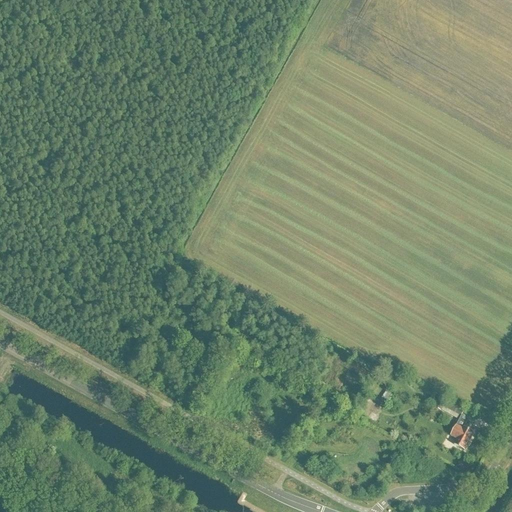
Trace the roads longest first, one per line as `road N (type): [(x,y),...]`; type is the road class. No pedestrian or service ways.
road 1 (tertiary): [(0,342),(317,511)]
road 2 (unclassified): [(376,511),(400,491),(483,483),(511,433)]
